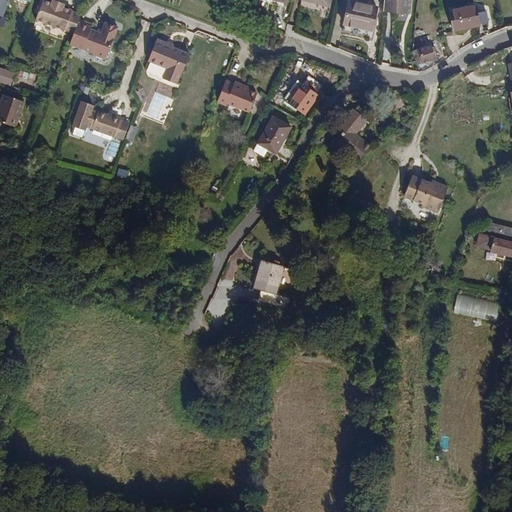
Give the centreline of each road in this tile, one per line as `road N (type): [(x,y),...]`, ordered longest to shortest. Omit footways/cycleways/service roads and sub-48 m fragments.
road 1 (residential): [(392,72),(341,90),(318,118),(287,172),(221,252),(195,323)]
road 2 (residential): [(392,72),(294,47),(258,50),(128,0)]
road 3 (track): [(499,511),(511,355)]
road 4 (residential): [(511,41),(477,51),(434,82),(392,72)]
